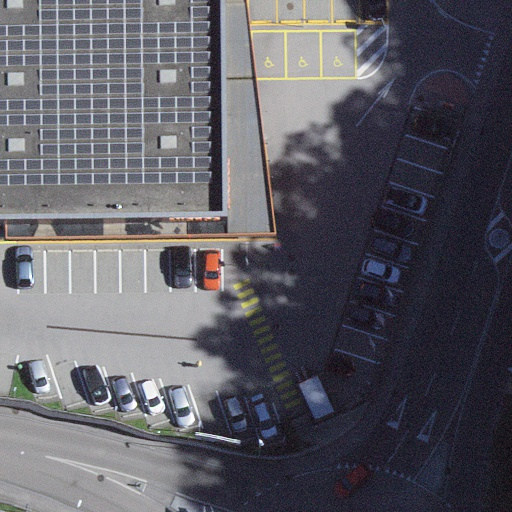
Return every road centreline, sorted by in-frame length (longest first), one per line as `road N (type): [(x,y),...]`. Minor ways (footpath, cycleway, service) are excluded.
road 1 (primary): [(390,511),(511,179)]
road 2 (residential): [(191,511),(84,469),(0,447)]
